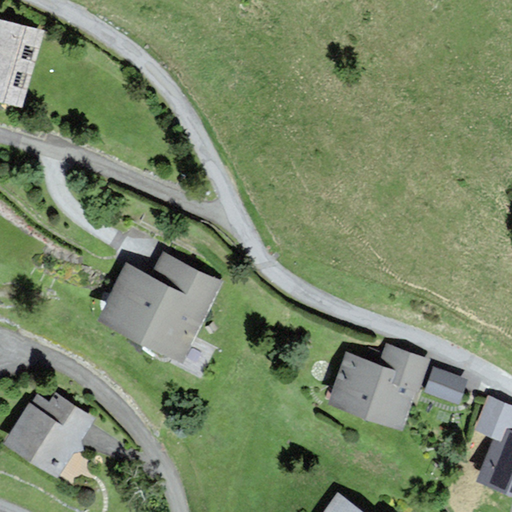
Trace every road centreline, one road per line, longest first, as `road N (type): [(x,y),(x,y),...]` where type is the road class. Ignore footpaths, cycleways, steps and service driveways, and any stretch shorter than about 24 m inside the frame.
road 1 (residential): [(511,384),(292,284),(267,265),(235,215)]
road 2 (residential): [(235,215),(189,121),(155,75),(94,25),(46,0)]
road 3 (residential): [(181,511),(160,457),(101,390),(0,336)]
road 4 (residential): [(235,215),(0,135)]
